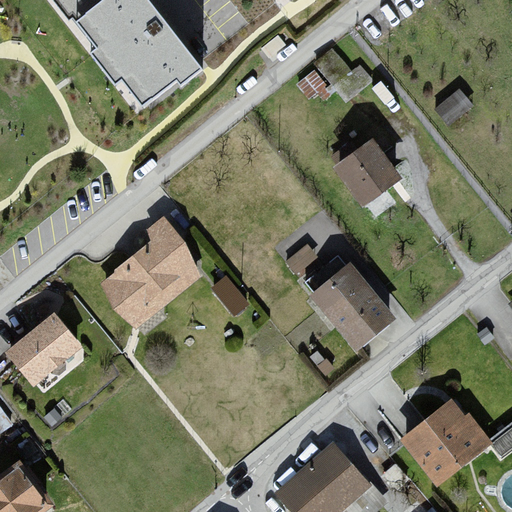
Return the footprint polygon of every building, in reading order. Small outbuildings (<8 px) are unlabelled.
[(207,79),(146,0),(111,0),(116,6),(82,34),(104,59),(96,64),(121,96),(128,91),(148,117),(183,92),(187,96),(207,79)] [(460,92),(437,111),(452,128),(475,109),(460,92)] [(359,138),(320,167),(348,205),(387,176),(359,138)] [(196,276),(155,227),(89,282),(130,331),(196,276)] [(339,261),(302,291),(350,349),(387,319),(339,261)] [(220,278),(204,291),(227,320),(243,307),(220,278)] [(43,310),(0,342),(0,360),(22,390),(74,352),(43,310)] [(440,400),(393,438),(432,486),(479,448),(440,400)] [(511,418),(486,439),(499,455),(511,444),(511,418)] [(325,440),(269,489),(289,511),(332,511),(364,485),(325,440)] [(6,457),(0,461),(0,511),(32,511),(42,505),(6,457)]
